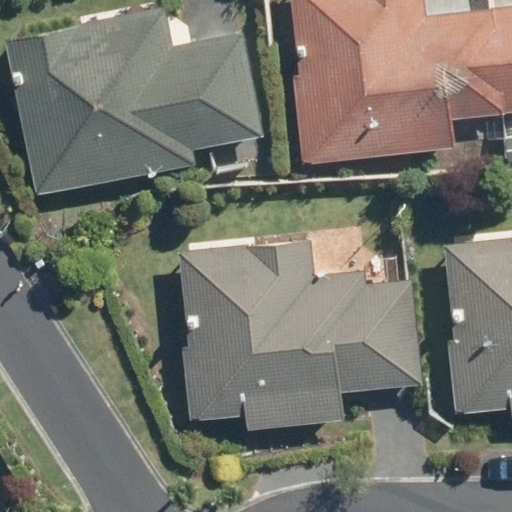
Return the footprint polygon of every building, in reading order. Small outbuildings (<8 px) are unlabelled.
[(170,39),(162,0),(157,0),(2,32),(33,189),(194,158),(190,142),(260,128),(239,24),(170,39)] [(502,106),(490,0),(423,7),(421,0),(289,0),(297,68),(289,69),(300,157),(451,139),(448,112),(502,106)] [(511,0),(494,0),(490,0),(502,106),(511,104),(511,0)] [(511,230),(441,238),(450,333),(445,334),(453,407),(507,400),(510,414),(511,413),(511,230)] [(308,233),(177,246),(186,341),(180,341),(187,415),(243,409),(244,422),(339,414),(336,385),(418,378),(409,270),(363,275),(362,263),(312,268),(308,233)]
